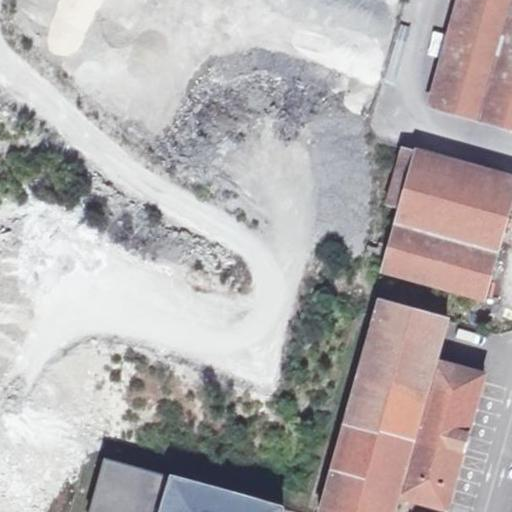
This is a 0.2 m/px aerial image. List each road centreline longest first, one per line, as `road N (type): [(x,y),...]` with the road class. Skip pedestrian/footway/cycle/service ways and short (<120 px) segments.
road 1 (track): [(0,67),(118,161),(234,227),(262,252),(272,285),(263,314),(240,329),(81,326),(33,361)]
road 2 (unknown): [(511,377),(477,511)]
